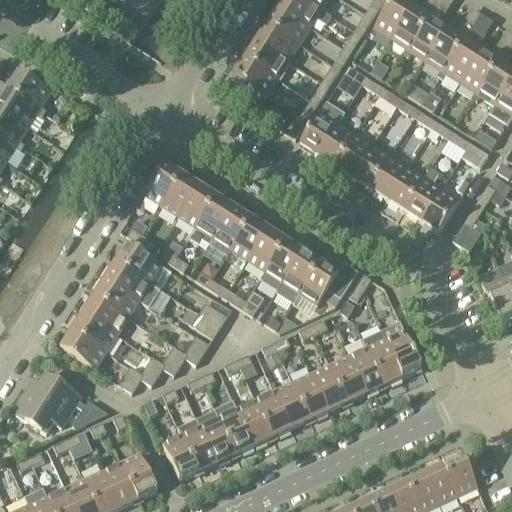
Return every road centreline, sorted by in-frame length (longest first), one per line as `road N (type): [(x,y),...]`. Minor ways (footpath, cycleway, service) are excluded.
road 1 (residential): [(487,395),(419,278),(169,115)]
road 2 (residential): [(0,378),(169,115)]
road 3 (residential): [(240,511),(487,395)]
road 4 (residential): [(169,115),(34,29)]
road 5 (residential): [(169,115),(242,0)]
